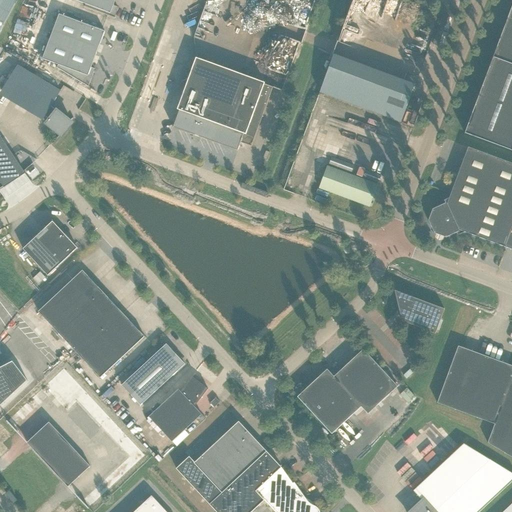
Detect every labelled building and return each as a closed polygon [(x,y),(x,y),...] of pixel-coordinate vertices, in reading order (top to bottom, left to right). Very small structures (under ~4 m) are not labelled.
[(0,0),(0,33),(17,1),(15,0),(0,0)] [(114,18),(118,8),(113,6),(115,0),(74,0),(85,4),(84,7),(114,18)] [(511,5),(465,133),(511,150),(511,5)] [(89,88),(89,87),(88,87),(95,70),(91,68),(105,32),(59,16),(43,61),(59,66),(58,70),(89,88)] [(252,147),(274,87),(266,84),(266,83),(263,82),(196,58),(193,68),(185,72),(188,78),(181,82),(184,89),(177,110),(180,110),(173,128),(193,135),(192,138),(199,140),(201,138),(238,151),(241,142),(252,147)] [(333,58),(320,92),(400,122),(413,88),(333,58)] [(70,121),(52,105),(61,91),(18,65),(2,91),(50,119),(46,123),(59,134),(50,145),(51,145),(61,134),(70,123),(74,118),(73,117),(70,121)] [(417,76),(399,70),(397,76),(415,83),(417,76)] [(25,173),(0,135),(0,181),(4,187),(25,173)] [(511,249),(511,163),(468,147),(449,198),(444,201),(445,203),(433,209),(428,220),(434,233),(446,238),(458,232),(460,234),(465,232),(511,249)] [(351,173),(354,166),(331,157),(328,165),(351,173)] [(369,207),(378,185),(327,166),(319,188),(369,207)] [(378,183),(381,176),(366,170),(363,177),(378,183)] [(48,276),(77,248),(53,221),(23,249),(48,276)] [(83,270),(38,312),(100,378),(145,337),(83,270)] [(435,334),(444,309),(404,294),(399,309),(402,321),(435,334)] [(140,406),(185,364),(166,344),(121,385),(140,406)] [(480,419),(501,362),(458,346),(437,403),(480,419)] [(398,386),(363,349),(334,376),(327,369),(297,397),(332,434),(361,407),(368,414),(398,386)] [(0,405),(27,380),(12,361),(0,367),(0,405)] [(511,457),(511,365),(501,362),(480,419),(495,424),(488,443),(511,457)] [(63,369),(0,428),(0,448),(16,465),(13,468),(40,495),(37,498),(45,507),(89,466),(48,422),(73,398),(126,453),(64,511),(82,511),(144,454),(63,369)] [(195,407),(208,389),(193,377),(195,374),(194,374),(181,392),(179,389),(149,417),(172,442),(202,414),(195,407)] [(214,407),(220,402),(216,397),(210,403),(214,407)] [(214,509),(271,456),(239,422),(195,463),(189,457),(176,469),(214,509)] [(479,511),(511,481),(511,473),(464,444),(414,491),(423,501),(411,511),(479,511)] [(271,456),(214,509),(216,511),(251,511),(264,500),(275,511),(319,511),(320,511),(319,510),(318,509),(317,508),(317,507),(316,506),(313,505),(311,504),(308,501),(294,482),(293,484),(282,468),(271,456)] [(166,511),(151,496),(134,511),(166,511)]
